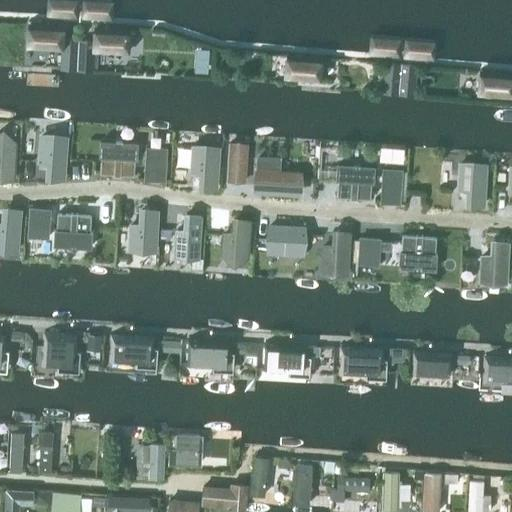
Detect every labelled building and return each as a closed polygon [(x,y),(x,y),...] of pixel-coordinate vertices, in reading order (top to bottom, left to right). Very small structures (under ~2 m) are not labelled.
[(77,0),(49,0),(48,15),(76,16),(77,0)] [(112,1),(91,0),(83,0),(83,17),(111,18),(112,1)] [(29,25),(28,46),(62,48),(62,39),(63,26),(29,25)] [(94,41),(94,50),(98,50),(128,52),(129,30),(95,28),(94,41)] [(372,36),(370,53),(398,56),(400,38),(372,36)] [(62,48),(61,69),(76,70),(78,40),(62,39),(62,48)] [(406,39),(405,56),(433,58),(434,41),(406,39)] [(78,40),(76,70),(93,71),(93,65),(94,50),(94,41),(78,40)] [(323,61),(285,58),(283,78),(322,81),(323,61)] [(402,62),(385,61),(383,93),(400,94),(402,62)] [(420,64),(402,62),(400,94),(418,96),(420,64)] [(511,78),(478,75),(477,95),(511,98),(511,78)] [(0,177),(14,178),(16,143),(3,134),(0,135),(0,177)] [(66,137),(42,135),(39,138),(38,147),(40,148),(39,161),(48,162),(47,177),(63,178),(66,137)] [(116,142),(101,141),(100,155),(99,155),(99,157),(101,157),(100,173),(114,174),(114,175),(120,176),(120,174),(134,175),(135,159),(137,159),(137,157),(136,157),(137,143),(122,142),(122,141),(116,141),(116,142)] [(247,144),(230,143),(227,180),(244,181),(247,144)] [(219,148),(193,146),(191,171),(201,171),(200,187),(216,188),(219,148)] [(166,149),(147,147),(145,179),(164,181),(166,149)] [(275,159),(258,158),(257,170),(256,170),(255,191),(300,193),(301,175),(298,171),(278,170),(278,162),(275,159)] [(468,188),(467,203),(483,204),(486,164),(460,163),(459,188),(468,188)] [(352,165),(338,164),(337,178),(336,178),(335,180),(338,180),(337,196),(350,197),(350,199),(357,199),(357,198),(370,199),(372,183),(374,183),(374,181),(373,181),(374,167),(359,166),(359,164),(353,164),(352,165)] [(402,170),(383,169),(381,202),(399,203),(402,170)] [(50,209),(30,208),(29,236),(49,237),(50,209)] [(20,210),(4,209),(3,224),(0,223),(0,248),(17,250),(20,210)] [(157,211),(141,210),(140,225),(131,224),(129,249),(155,251),(157,211)] [(71,214),(57,213),(56,229),(54,229),(54,231),(55,231),(54,245),(69,246),(69,247),(75,247),(75,246),(90,247),(91,233),(92,233),(92,231),(90,231),(91,215),(78,214),(78,213),(71,212),(71,214)] [(201,216),(185,215),(184,231),(176,230),(175,257),(199,258),(201,216)] [(250,221),(233,220),(232,235),(223,234),(221,255),(234,264),(247,257),(250,221)] [(304,227),(270,225),(268,251),(302,253),(304,227)] [(350,232),(333,231),(332,247),(323,246),(321,271),(347,272),(350,232)] [(416,236),(402,235),(401,251),(399,250),(399,252),(400,253),(399,267),(414,268),(413,269),(420,269),(420,268),(435,269),(436,255),(437,255),(437,253),(435,253),(436,237),(422,236),(422,235),(416,234),(416,236)] [(380,239),(359,237),(358,263),(378,265),(379,249),(391,250),(392,241),(380,241),(380,239)] [(508,243),(492,242),(491,257),(481,256),(480,281),(506,282),(508,243)] [(23,330),(7,329),(7,339),(23,340),(23,330)] [(77,336),(45,334),(44,365),(74,367),(77,336)] [(97,335),(86,334),(85,348),(97,348),(97,335)] [(153,338),(113,336),(112,360),(152,362),(153,338)] [(174,340),(164,340),(164,349),(174,349),(174,340)] [(229,366),(230,342),(190,340),(189,364),(229,366)] [(254,343),(245,343),(244,354),(253,354),(254,343)] [(307,347),(267,344),(265,368),(305,371),(307,347)] [(400,347),(387,347),(387,359),(401,359),(400,347)] [(383,350),(343,348),(341,372),(381,374),(383,350)] [(450,355),(413,353),(413,362),(417,362),(416,373),(448,375),(450,355)] [(469,355),(452,354),(452,361),(469,362),(469,355)] [(511,359),(485,357),(484,366),(488,366),(488,378),(511,379),(511,359)] [(23,431),(11,431),(9,470),(21,471),(23,431)] [(53,432),(41,431),(39,471),(51,471),(53,432)] [(203,434),(176,433),(175,448),(170,447),(168,463),(201,465),(203,434)] [(149,443),(137,443),(135,478),(164,478),(165,443),(149,442),(149,443)] [(269,458),(253,455),(248,494),(264,495),(269,458)] [(279,457),(278,465),(289,467),(290,459),(279,457)] [(325,460),(324,471),(334,472),(335,461),(325,460)] [(312,464),(295,463),(293,504),(310,505),(312,464)] [(415,468),(414,478),(424,478),(424,468),(415,468)] [(399,472),(382,471),(381,509),(398,509),(399,472)] [(438,511),(441,473),(424,472),(421,511),(438,511)] [(370,478),(337,476),(336,488),(330,487),(329,498),(333,498),(333,500),(342,501),(344,501),(345,490),(369,491),(370,478)] [(484,480),(469,480),(468,510),(482,511),(484,480)] [(230,486),(202,484),(201,504),(229,507),(228,511),(243,511),(245,511),(248,484),(231,482),(230,486)] [(34,488),(6,486),(4,511),(20,511),(21,503),(34,503),(34,488)] [(79,511),(81,493),(53,490),(51,509),(58,510),(58,511),(79,511)] [(51,493),(37,493),(36,504),(50,504),(51,493)] [(198,511),(200,500),(169,497),(167,511),(198,511)] [(148,511),(149,501),(109,499),(108,510),(106,511),(118,511),(122,511),(148,511)]
